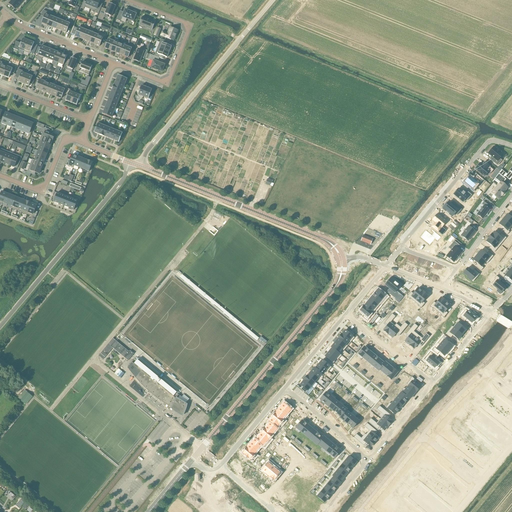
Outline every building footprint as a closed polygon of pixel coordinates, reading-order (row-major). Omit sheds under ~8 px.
[(11,0),(12,0),(9,4),(15,9),(23,0),(11,0)] [(85,7),(90,9),(93,0),(87,0),(86,2),(84,1),(81,8),(84,9),(85,7)] [(93,0),(90,9),(96,12),(100,0),(93,0)] [(102,8),(98,18),(103,20),(105,14),(111,16),(115,6),(109,3),(106,10),(102,8)] [(122,17),(133,21),(136,14),(125,10),(123,15),(119,13),(116,20),(120,21),(122,17)] [(47,25),(52,14),(43,11),(41,16),(44,17),(41,23),(47,25)] [(51,16),(52,14),(47,25),(52,27),(56,18),(51,16)] [(152,30),(155,22),(142,17),(139,25),(152,30)] [(56,18),(52,27),(57,29),(60,20),(56,18)] [(61,31),(65,22),(60,20),(57,29),(61,31)] [(66,33),(70,24),(65,22),(61,31),(66,33)] [(80,39),(83,29),(78,27),(75,37),(80,39)] [(174,41),(178,31),(170,28),(168,34),(162,31),(161,35),(166,37),(166,38),(174,41)] [(84,41),(88,31),(83,29),(80,39),(84,41)] [(88,31),(84,41),(89,42),(93,33),(88,31)] [(89,42),(94,44),(98,35),(93,33),(89,42)] [(100,46),(103,37),(98,35),(94,44),(100,46)] [(28,41),(23,38),(21,43),(17,42),(14,49),(18,51),(19,49),(24,52),(28,41)] [(109,50),(113,41),(108,39),(105,48),(109,50)] [(158,47),(169,52),(171,46),(168,45),(169,42),(161,39),(158,47)] [(34,43),(28,41),(24,52),(30,54),(34,43)] [(114,52),(118,43),(113,41),(109,50),(114,52)] [(119,54),(122,45),(118,43),(114,52),(119,54)] [(122,45),(119,54),(123,56),(127,47),(122,45)] [(127,47),(123,56),(128,58),(132,47),(127,45),(127,47)] [(42,59),(47,48),(41,46),(37,57),(42,59)] [(169,52),(158,47),(154,56),(159,58),(163,59),(164,56),(167,58),(169,52)] [(52,50),(47,48),(42,59),(43,59),(43,57),(48,59),(52,50)] [(138,49),(134,60),(139,62),(141,57),(144,58),(147,51),(144,50),(143,51),(138,49)] [(53,61),(57,52),(52,50),(48,59),(53,61)] [(62,54),(57,52),(53,61),(58,63),(62,54)] [(62,54),(58,63),(63,65),(67,56),(62,54)] [(159,58),(154,56),(150,54),(149,55),(148,59),(153,61),(151,67),(161,72),(164,65),(158,62),(159,58)] [(70,60),(67,59),(65,65),(68,66),(67,67),(73,70),(77,60),(71,58),(70,60)] [(85,70),(84,74),(88,75),(92,66),(82,62),(81,66),(78,64),(76,70),(79,71),(80,68),(85,70)] [(7,65),(3,76),(9,78),(11,73),(14,74),(16,68),(7,65)] [(18,81),(23,84),(28,73),(22,71),(18,81)] [(28,73),(23,84),(29,86),(33,75),(28,73)] [(118,75),(116,80),(125,84),(127,79),(118,75)] [(81,79),(79,83),(83,85),(87,87),(91,78),(87,76),(85,81),(83,80),(81,79)] [(36,89),(41,91),(45,81),(39,79),(36,89)] [(116,80),(114,85),(123,88),(125,84),(116,80)] [(41,91),(46,93),(50,83),(45,81),(41,91)] [(46,93),(51,95),(55,85),(50,83),(46,93)] [(51,95),(56,97),(60,86),(59,87),(55,85),(51,95)] [(123,88),(114,85),(112,90),(121,93),(123,88)] [(142,85),(138,95),(143,97),(147,88),(142,85)] [(60,86),(56,97),(61,99),(66,88),(60,86)] [(65,100),(71,103),(75,92),(67,88),(65,94),(68,95),(65,100)] [(147,88),(143,97),(148,99),(152,90),(147,88)] [(112,90),(110,94),(119,98),(121,93),(112,90)] [(75,92),(71,103),(77,105),(81,94),(75,92)] [(110,94),(108,99),(117,103),(119,98),(110,94)] [(108,99),(106,104),(116,108),(117,103),(108,99)] [(106,104),(104,109),(114,113),(116,108),(106,104)] [(114,113),(104,109),(102,114),(111,117),(114,113)] [(2,123),(6,125),(10,115),(5,113),(2,123)] [(15,117),(10,115),(6,125),(11,126),(15,117)] [(11,126),(15,128),(19,119),(15,117),(11,126)] [(19,119),(15,128),(20,130),(23,120),(19,119)] [(20,130),(24,132),(28,122),(23,120),(20,130)] [(28,122),(24,132),(29,133),(33,124),(28,122)] [(98,123),(94,132),(99,134),(103,125),(98,123)] [(103,125),(99,134),(104,136),(108,127),(103,125)] [(108,127),(104,136),(109,138),(113,129),(108,127)] [(42,136),(52,140),(55,135),(50,133),(51,131),(45,128),(42,136)] [(113,129),(109,138),(114,140),(117,131),(113,129)] [(117,131),(114,140),(119,142),(122,133),(117,131)] [(52,140),(42,136),(40,141),(50,145),(52,140),(52,141),(52,140)] [(50,145),(40,141),(38,145),(40,146),(48,150),(50,145)] [(48,150),(40,146),(38,151),(47,154),(48,150)] [(494,147),(488,153),(491,156),(491,157),(492,158),(490,159),(489,159),(497,166),(502,161),(500,159),(503,155),(500,152),(501,152),(497,149),(496,149),(494,147)] [(3,153),(0,160),(0,161),(4,163),(9,152),(8,152),(6,151),(4,151),(3,153)] [(47,154),(38,151),(36,156),(45,159),(47,154)] [(9,152),(4,163),(9,165),(13,154),(11,153),(9,152)] [(13,154),(9,165),(14,167),(16,163),(19,164),(19,163),(22,158),(19,156),(16,155),(14,154),(13,154)] [(67,159),(65,165),(73,168),(77,157),(72,154),(70,160),(67,159)] [(45,159),(36,156),(35,160),(32,159),(32,160),(43,164),(45,159)] [(77,157),(73,168),(74,166),(79,167),(82,159),(77,157)] [(82,159),(79,167),(84,170),(88,161),(82,159)] [(43,164),(32,160),(30,164),(41,169),(43,164)] [(88,161),(84,170),(89,172),(93,163),(88,161)] [(480,163),(475,169),(477,171),(482,175),(484,177),(489,172),(491,173),(494,170),(485,162),(482,165),(480,163)] [(499,166),(497,169),(500,171),(502,170),(505,165),(503,163),(500,166),(499,166)] [(26,171),(25,175),(30,177),(31,173),(34,175),(35,172),(39,174),(41,169),(30,164),(27,172),(26,171)] [(500,171),(499,173),(503,177),(504,176),(505,177),(510,181),(511,177),(511,168),(507,174),(502,170),(500,171)] [(497,186),(491,194),(493,195),(491,197),(495,200),(496,198),(498,199),(501,196),(502,196),(502,195),(504,193),(505,192),(504,192),(508,188),(503,184),(506,179),(503,177),(499,173),(497,176),(494,180),(492,182),(497,186)] [(469,176),(464,182),(473,189),(477,183),(479,185),(482,181),(476,176),(473,180),(469,176)] [(458,189),(453,195),(462,203),(466,199),(468,201),(472,195),(467,191),(465,193),(463,192),(458,189)] [(8,204),(11,195),(6,193),(2,203),(3,203),(3,202),(8,204)] [(57,193),(53,202),(74,210),(78,199),(68,195),(67,197),(57,193)] [(11,195),(8,204),(13,206),(12,208),(12,209),(17,197),(11,195)] [(17,197),(12,209),(17,211),(22,199),(17,197)] [(22,199),(17,211),(22,213),(27,201),(22,199)] [(27,201),(22,213),(27,215),(32,204),(27,201)] [(445,204),(442,208),(443,209),(446,212),(449,214),(452,217),(455,213),(458,215),(462,209),(453,202),(451,205),(448,203),(446,205),(445,204)] [(480,210),(477,215),(483,219),(490,210),(486,207),(488,205),(484,202),(482,204),(484,205),(480,210)] [(32,204),(27,215),(35,218),(38,212),(35,211),(37,206),(32,204)] [(434,224),(432,227),(442,235),(446,231),(441,227),(446,221),(438,214),(437,215),(436,214),(434,218),(433,220),(436,223),(435,225),(434,224)] [(511,218),(507,214),(503,219),(511,226),(511,218)] [(503,219),(499,224),(504,228),(502,231),(507,235),(509,232),(508,231),(511,227),(511,226),(503,219)] [(468,226),(461,236),(468,241),(471,237),(475,232),(468,226)] [(426,231),(421,237),(430,245),(435,239),(438,241),(441,237),(435,232),(432,236),(426,231)] [(492,234),(490,237),(500,245),(506,238),(501,234),(499,236),(494,232),(492,234)] [(361,241),(363,242),(370,245),(373,239),(363,235),(361,241)] [(488,239),(486,242),(491,246),(489,248),(494,253),(500,245),(490,237),(488,239)] [(451,250),(446,256),(454,262),(462,252),(458,249),(460,246),(454,241),(449,248),(451,250)] [(435,255),(440,248),(438,246),(432,253),(435,255)] [(481,250),(477,255),(485,262),(487,264),(493,256),(488,252),(486,255),(481,250)] [(477,255),(473,260),(478,264),(476,267),(481,271),(483,268),(482,267),(485,262),(477,255)] [(467,268),(463,273),(468,277),(467,278),(471,281),(472,280),(473,282),(477,277),(480,274),(475,270),(473,273),(467,268)] [(500,271),(498,274),(503,278),(505,275),(511,281),(511,280),(511,273),(508,269),(507,269),(507,268),(506,268),(502,273),(500,271)] [(182,274),(179,277),(256,341),(259,338),(182,274)] [(495,279),(491,284),(498,290),(497,291),(500,294),(506,288),(499,282),(501,280),(496,276),(494,279),(495,279)] [(392,277),(385,285),(391,290),(388,293),(395,299),(394,300),(398,303),(403,297),(396,291),(400,287),(395,283),(396,281),(392,277)] [(411,292),(407,297),(410,299),(414,302),(423,292),(422,292),(418,288),(413,294),(411,292)] [(378,290),(374,294),(383,302),(387,297),(378,290)] [(423,292),(414,302),(419,306),(418,306),(421,308),(425,303),(423,302),(427,296),(427,295),(423,292),(422,292),(423,292)] [(374,294),(371,298),(380,306),(383,302),(374,294)] [(371,298),(367,303),(376,310),(380,306),(371,298)] [(434,302),(430,307),(432,309),(433,308),(437,312),(445,302),(446,302),(441,298),(436,304),(434,302)] [(445,302),(437,312),(441,315),(441,316),(444,318),(448,313),(445,311),(450,306),(446,302),(445,302)] [(364,307),(373,314),(376,310),(367,303),(364,307)] [(364,306),(360,311),(365,315),(363,317),(367,321),(373,314),(364,307),(364,306)] [(466,310),(460,317),(465,321),(467,319),(472,323),(476,318),(473,316),(471,313),(470,314),(466,310)] [(387,326),(383,330),(384,330),(384,331),(388,334),(395,326),(391,322),(396,317),(392,314),(384,323),(387,326)] [(454,328),(462,335),(466,330),(461,326),(463,323),(458,319),(456,322),(457,323),(454,328)] [(395,326),(388,334),(393,338),(396,333),(399,336),(408,325),(404,322),(400,327),(396,324),(395,326)] [(409,337),(405,341),(409,345),(410,345),(418,335),(414,332),(418,327),(414,324),(406,334),(409,337)] [(452,326),(446,334),(451,338),(453,335),(458,340),(462,335),(454,328),(452,326)] [(342,335),(351,342),(355,338),(353,336),(355,334),(350,330),(348,332),(345,330),(342,335)] [(410,345),(409,345),(414,349),(418,344),(421,347),(430,336),(426,333),(422,338),(418,335),(410,345)] [(341,334),(338,339),(347,347),(351,342),(342,335),(341,334)] [(444,336),(438,343),(439,344),(448,351),(452,346),(447,342),(449,340),(444,336)] [(113,338),(100,353),(105,357),(112,348),(126,359),(128,361),(134,354),(130,351),(129,352),(114,339),(113,338)] [(338,339),(335,343),(342,349),(344,351),(347,347),(338,339)] [(335,343),(331,347),(332,348),(339,353),(342,349),(335,343)] [(434,348),(432,350),(437,354),(438,353),(443,357),(448,351),(439,344),(436,349),(434,348)] [(364,347),(358,354),(363,358),(368,351),(364,347)] [(332,348),(329,352),(337,359),(338,360),(341,356),(339,353),(332,348)] [(368,351),(363,358),(366,361),(372,354),(368,351)] [(329,352),(325,357),(333,364),(337,359),(329,352)] [(430,352),(424,360),(429,364),(431,366),(432,366),(434,368),(439,363),(433,359),(435,356),(430,352)] [(372,354),(366,361),(370,364),(376,357),(372,354)] [(376,357),(370,364),(374,368),(380,360),(376,357)] [(132,362),(127,367),(136,378),(141,384),(146,389),(152,394),(158,399),(165,404),(171,408),(173,409),(175,410),(177,411),(179,412),(180,413),(182,413),(187,404),(187,402),(182,397),(137,360),(134,364),(132,362)] [(322,360),(319,364),(326,370),(326,371),(328,372),(332,368),(322,360)] [(380,360),(374,368),(375,368),(378,371),(385,363),(385,362),(384,364),(380,360)] [(385,363),(378,371),(379,370),(383,373),(389,366),(385,363)] [(319,364),(315,369),(323,375),(326,371),(326,370),(319,364)] [(389,366),(383,373),(387,376),(393,369),(389,366)] [(314,368),(311,372),(318,378),(319,379),(323,375),(315,369),(314,368)] [(393,369),(387,376),(391,380),(398,372),(393,369)] [(307,376),(315,382),(318,378),(311,372),(307,376)] [(307,376),(304,380),(311,386),(315,382),(307,376)] [(407,383),(407,384),(416,392),(420,387),(415,383),(417,381),(412,377),(410,380),(407,383)] [(304,380),(300,385),(302,387),(301,389),(306,393),(311,386),(304,380)] [(20,381),(15,387),(15,388),(19,391),(20,391),(25,385),(20,381)] [(480,382),(477,386),(484,392),(487,388),(480,382)] [(407,384),(403,388),(404,388),(413,396),(416,392),(407,384)] [(477,386),(475,389),(482,395),(484,392),(477,386)] [(404,388),(400,392),(409,400),(413,396),(404,388)] [(475,389),(472,392),(479,398),(482,395),(475,389)] [(327,390),(320,400),(324,403),(332,394),(327,390)] [(27,392),(20,400),(26,405),(33,397),(27,392)] [(401,393),(398,397),(405,403),(408,399),(409,400),(400,392),(401,393)] [(472,392),(469,396),(476,401),(479,398),(472,392)] [(332,394),(324,403),(328,407),(334,399),(335,400),(336,398),(332,394)] [(469,396),(467,399),(474,405),(476,401),(469,396)] [(495,396),(490,403),(494,406),(500,399),(495,396)] [(398,397),(395,401),(402,406),(405,403),(398,397)] [(465,397),(462,401),(469,408),(472,404),(474,405),(467,399),(465,397)] [(334,399),(328,407),(332,410),(339,403),(338,403),(335,400),(334,399)] [(500,399),(494,406),(498,409),(503,402),(500,399)] [(339,403),(332,410),(337,414),(343,406),(343,405),(344,405),(340,401),(338,403),(339,403)] [(390,403),(389,403),(398,410),(402,406),(395,401),(391,404),(390,403)] [(462,401),(458,405),(466,412),(469,408),(462,401)] [(503,402),(498,409),(502,413),(507,406),(503,402)] [(284,403),(280,408),(288,414),(289,411),(291,409),(284,403)] [(389,403),(386,407),(395,415),(398,410),(389,403)] [(343,406),(337,414),(341,417),(346,411),(348,409),(344,405),(343,405),(343,406)] [(458,405),(455,409),(463,415),(466,412),(458,405)] [(377,409),(377,410),(383,415),(380,419),(388,426),(392,422),(392,421),(388,419),(387,418),(390,415),(380,406),(379,406),(377,409)] [(507,406),(502,413),(506,416),(511,409),(507,406)] [(280,408),(278,411),(286,418),(286,417),(285,417),(286,415),(288,414),(280,408)] [(450,412),(459,419),(463,415),(455,409),(452,413),(450,412)] [(275,414),(284,422),(283,421),(285,419),(286,418),(278,411),(275,414)] [(341,417),(340,418),(344,421),(350,414),(346,411),(341,417)] [(350,414),(344,421),(348,425),(355,418),(356,416),(352,412),(350,414)] [(450,412),(447,416),(454,422),(458,418),(459,420),(459,419),(450,412)] [(275,414),(271,418),(281,426),(283,424),(284,422),(275,414)] [(447,416),(443,420),(451,426),(454,422),(447,416)] [(271,419),(269,422),(278,429),(279,428),(280,426),(281,426),(271,418),(271,419)] [(355,418),(348,425),(353,429),(359,421),(355,418)] [(371,419),(368,422),(377,430),(380,427),(381,428),(384,431),(388,426),(380,419),(377,423),(371,419)] [(443,420),(440,424),(447,431),(451,426),(443,420)] [(296,428),(294,430),(299,433),(300,431),(306,424),(302,421),(296,428)] [(270,423),(267,426),(274,432),(276,430),(277,429),(278,429),(269,422),(270,423)] [(367,423),(364,427),(369,431),(366,435),(365,434),(375,442),(378,438),(375,435),(374,434),(376,431),(367,423)] [(306,424),(300,431),(304,435),(311,428),(306,424)] [(440,424),(436,429),(438,431),(436,433),(442,437),(443,435),(447,431),(440,424)] [(265,429),(264,429),(272,435),(273,433),(274,432),(267,426),(265,429)] [(311,428),(304,435),(309,438),(315,431),(311,428)] [(264,429),(261,433),(270,441),(269,439),(270,437),(272,435),(264,429)] [(315,431),(309,438),(313,442),(319,434),(315,431)] [(261,433),(259,436),(268,444),(269,442),(270,441),(261,433)] [(319,434),(313,442),(317,445),(324,437),(323,438),(319,434)] [(357,434),(354,437),(364,446),(366,443),(367,444),(371,447),(375,442),(365,434),(361,438),(357,434)] [(255,439),(265,447),(266,446),(268,444),(259,436),(257,438),(256,440),(255,439)] [(461,436),(454,444),(456,445),(457,445),(459,447),(458,447),(459,447),(465,440),(461,436)] [(324,437),(317,445),(318,444),(322,448),(328,440),(324,437)] [(255,439),(252,442),(259,448),(260,446),(262,445),(265,447),(255,439)] [(322,448),(320,450),(325,453),(332,444),(328,440),(322,448)] [(465,440),(459,447),(462,449),(461,449),(462,451),(463,450),(469,443),(465,440)] [(252,442),(249,445),(256,451),(258,450),(259,448),(252,442)] [(469,443),(463,450),(466,453),(472,446),(469,443)] [(332,444),(325,453),(329,457),(330,456),(330,455),(336,447),(332,444)] [(247,448),(246,448),(256,456),(254,454),(255,453),(256,451),(249,445),(247,448)] [(472,446),(466,453),(469,456),(475,448),(472,446)] [(330,455),(330,456),(334,459),(341,451),(336,447),(330,455)] [(245,451),(243,453),(245,454),(244,455),(248,458),(248,457),(250,459),(252,461),(256,456),(246,448),(245,451)] [(418,448),(414,453),(422,459),(426,454),(428,452),(423,448),(421,450),(418,448)] [(475,448),(469,456),(473,458),(479,451),(475,448)] [(479,451),(473,458),(476,461),(482,454),(479,451)] [(414,453),(411,457),(419,463),(422,459),(414,453)] [(482,454),(476,461),(479,463),(478,464),(479,464),(485,456),(482,454)] [(349,456),(346,460),(353,466),(356,462),(349,456)] [(485,456),(479,464),(483,468),(490,460),(485,456)] [(411,457),(407,461),(415,468),(419,463),(411,457)] [(346,460),(342,464),(350,470),(353,466),(346,460)] [(262,461),(257,467),(260,470),(265,464),(264,463),(262,461)] [(269,461),(262,470),(264,472),(266,474),(273,465),(269,461)] [(407,461),(404,465),(412,472),(415,468),(407,461)] [(342,464),(339,468),(346,474),(350,470),(342,464)] [(438,464),(431,472),(435,476),(442,468),(441,468),(439,466),(438,464)] [(273,465),(266,474),(268,475),(270,477),(277,468),(275,466),(273,465)] [(404,465),(400,470),(403,472),(401,474),(406,479),(408,476),(408,477),(412,472),(404,465)] [(277,468),(270,477),(272,479),(274,480),(281,472),(277,469),(278,468),(277,468)] [(339,468),(336,472),(343,478),(346,474),(339,468)] [(442,468),(435,476),(439,479),(445,471),(446,471),(444,470),(441,468),(442,468)] [(445,471),(439,479),(442,481),(449,474),(445,471)] [(306,484),(291,472),(288,475),(304,488),(306,484)] [(336,472),(333,476),(341,483),(340,482),(343,478),(336,472)] [(449,474),(442,481),(446,484),(452,477),(449,474)] [(333,477),(330,481),(338,487),(341,483),(333,476),(332,476),(333,477)] [(452,477),(446,484),(449,487),(455,479),(452,477)] [(395,478),(391,483),(399,489),(403,484),(404,482),(399,478),(398,480),(395,478)] [(290,479),(281,489),(302,507),(298,511),(315,511),(316,511),(321,505),(312,498),(308,504),(307,503),(310,498),(290,482),(292,480),(290,479)] [(455,479),(449,487),(452,489),(458,482),(455,479)] [(330,481),(327,485),(334,491),(338,487),(330,481)] [(458,482),(452,489),(455,492),(462,484),(461,485),(458,482)] [(391,483),(388,487),(396,493),(399,489),(391,483)] [(462,484),(455,492),(460,496),(466,488),(462,484)] [(327,485),(324,489),(331,495),(334,491),(327,485)] [(383,490),(392,497),(396,493),(388,487),(384,491),(383,490)] [(324,489),(320,493),(328,499),(331,495),(324,489)] [(383,490),(380,494),(388,501),(391,497),(392,498),(392,497),(383,490)] [(320,493),(317,497),(324,503),(328,499),(320,493)] [(380,494),(376,498),(384,505),(388,501),(380,494)] [(376,498),(372,503),(375,505),(373,508),(378,511),(380,509),(380,510),(384,505),(376,498)]
